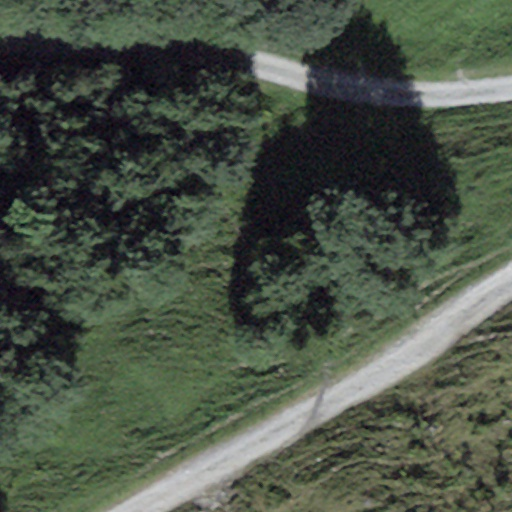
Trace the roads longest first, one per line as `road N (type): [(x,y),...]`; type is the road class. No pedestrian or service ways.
road 1 (track): [(511,78),(392,76),(207,46),(0,33)]
road 2 (track): [(125,511),(410,350),(511,282)]
